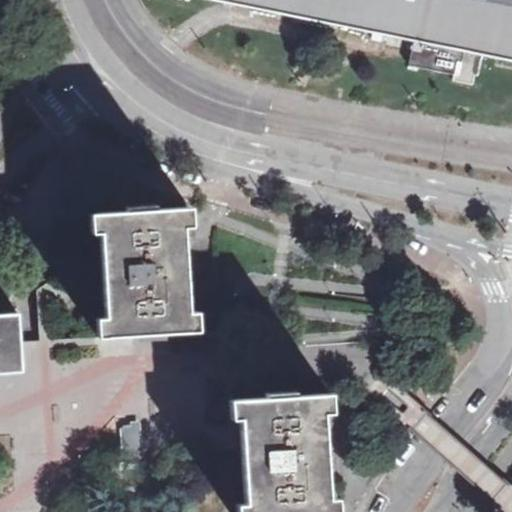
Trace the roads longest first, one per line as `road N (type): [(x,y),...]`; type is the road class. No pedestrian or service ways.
road 1 (residential): [(511,200),(383,170),(251,156)]
road 2 (residential): [(251,156),(105,83),(60,20)]
road 3 (residential): [(418,227),(456,246),(498,287),(500,340),(468,410)]
road 4 (residential): [(251,156),(418,227)]
road 5 (tertiary): [(434,511),(511,408)]
road 6 (tertiary): [(468,410),(397,511)]
